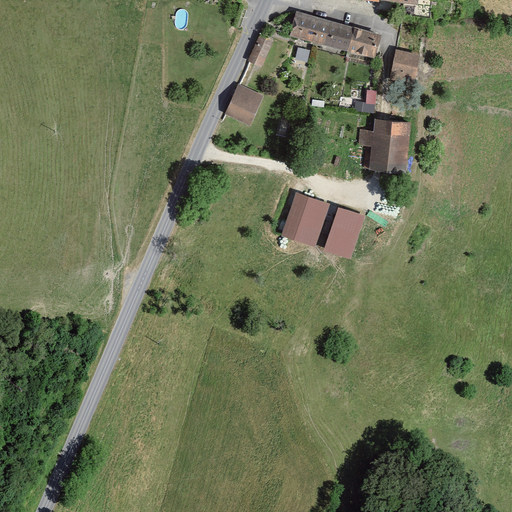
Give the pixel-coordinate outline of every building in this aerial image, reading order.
[(379,0),(379,3),(421,10),(422,0),(379,0)] [(332,22),(298,12),(291,37),(324,47),(332,22)] [(356,29),(332,22),(324,47),(349,54),(356,29)] [(384,37),(356,29),(349,54),(377,62),(384,37)] [(276,42),(262,35),(249,62),(263,69),(276,42)] [(299,46),(296,56),(307,59),(310,49),(299,46)] [(424,57),(398,52),(392,84),(418,89),(424,57)] [(266,98),(239,85),(225,115),(252,128),(266,98)] [(356,99),(355,109),(376,110),(377,89),(368,88),(367,100),(356,99)] [(415,126),(377,123),(376,133),(361,131),(360,148),(374,149),(372,174),(410,177),(415,126)] [(317,244),(331,200),(296,190),(283,234),(317,244)] [(340,204),(324,248),(351,258),(367,214),(340,204)]
